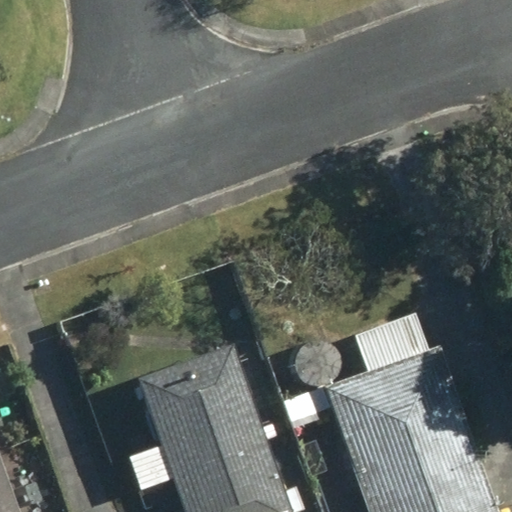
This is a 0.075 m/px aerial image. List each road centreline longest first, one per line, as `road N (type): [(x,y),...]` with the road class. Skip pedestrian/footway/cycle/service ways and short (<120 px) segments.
road 1 (residential): [(511,37),(196,148)]
road 2 (residential): [(196,148),(0,219)]
road 3 (residential): [(142,0),(196,148)]
